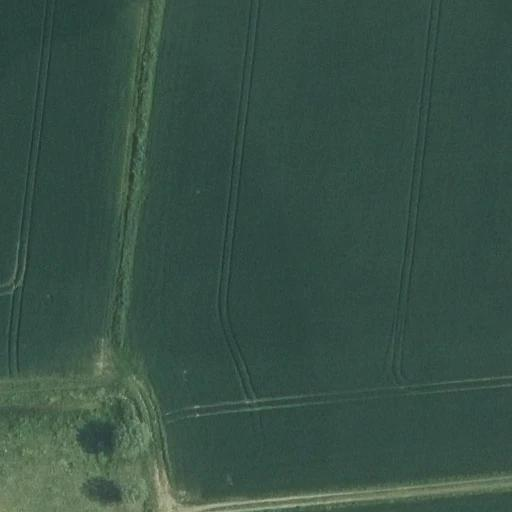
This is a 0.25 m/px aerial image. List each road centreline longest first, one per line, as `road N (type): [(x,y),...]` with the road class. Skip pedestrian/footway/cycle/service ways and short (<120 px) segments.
road 1 (track): [(511,479),(199,511)]
road 2 (track): [(160,511),(151,414),(135,386)]
